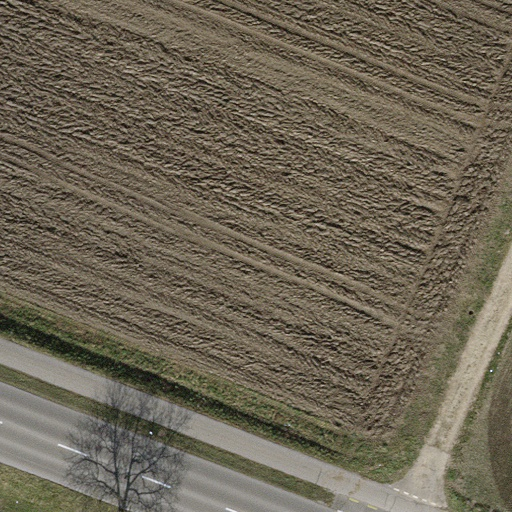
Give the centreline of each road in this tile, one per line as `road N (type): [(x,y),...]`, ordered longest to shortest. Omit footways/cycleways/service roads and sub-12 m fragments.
road 1 (tertiary): [(240,511),(0,420)]
road 2 (track): [(419,511),(511,287)]
